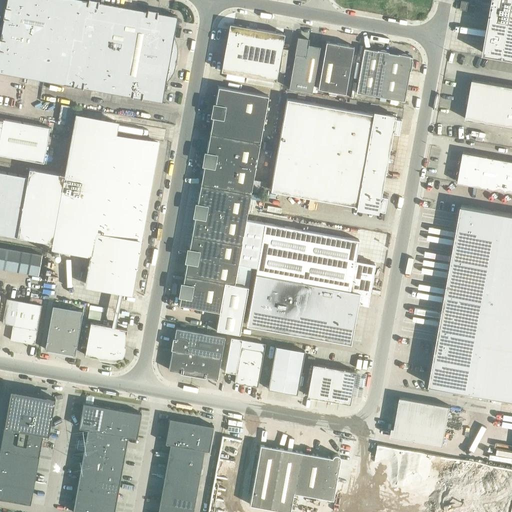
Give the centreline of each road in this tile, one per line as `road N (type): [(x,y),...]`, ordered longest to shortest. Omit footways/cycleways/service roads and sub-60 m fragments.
road 1 (unclassified): [(367,429),(439,38),(317,16)]
road 2 (unclassified): [(141,390),(211,0)]
road 3 (unclassified): [(367,429),(141,390)]
road 4 (unclassified): [(141,390),(0,366)]
